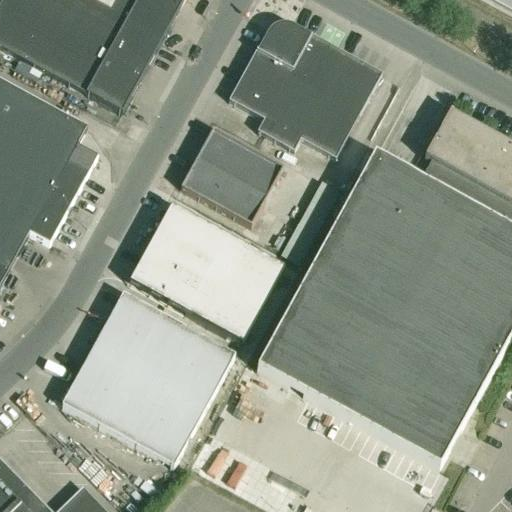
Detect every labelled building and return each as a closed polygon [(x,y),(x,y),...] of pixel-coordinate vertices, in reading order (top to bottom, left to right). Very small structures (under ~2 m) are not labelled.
[(3,0),(0,7),(0,52),(122,119),(186,0),(3,0)] [(511,0),(485,0),(511,14),(511,0)] [(329,51),(329,50),(292,29),(291,31),(287,29),(282,29),(278,30),(274,32),(270,34),(267,38),(266,37),(245,74),(246,74),(228,106),(263,125),(257,137),(293,158),(300,146),(334,165),(382,80),(329,51)] [(0,292),(9,275),(29,239),(49,250),(87,180),(93,169),(73,159),(87,133),(31,102),(0,85),(0,292)] [(222,120),(233,95),(224,91),(213,116),(222,120)] [(511,151),(452,119),(452,118),(450,117),(424,164),(426,165),(427,165),(430,167),(419,187),(373,162),(256,375),(438,475),(511,341),(511,237),(510,236),(511,232),(511,151)] [(283,173),(212,135),(180,194),(251,232),(283,173)] [(129,289),(195,325),(242,351),(284,274),(170,212),(137,273),(129,289)] [(173,474),(235,361),(122,300),(60,412),(173,474)] [(0,511),(101,511),(82,492),(61,511),(46,511),(44,509),(0,464),(0,511)]
